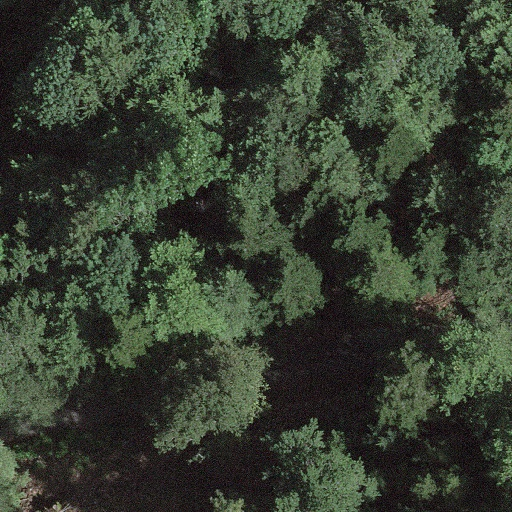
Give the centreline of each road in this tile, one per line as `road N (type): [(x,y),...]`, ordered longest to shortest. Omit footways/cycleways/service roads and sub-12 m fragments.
road 1 (track): [(511,330),(313,358),(0,424)]
road 2 (residential): [(0,207),(366,0)]
